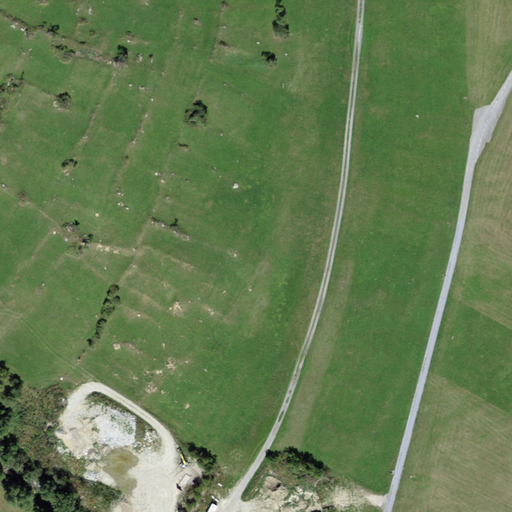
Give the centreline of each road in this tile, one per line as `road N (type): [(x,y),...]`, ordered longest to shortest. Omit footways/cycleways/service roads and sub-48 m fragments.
road 1 (track): [(359,0),(340,193),(319,299),(280,413),(250,477),(222,511)]
road 2 (primary): [(355,0),(330,201),(305,310),(231,511)]
road 3 (track): [(385,511),(475,157),(511,80)]
